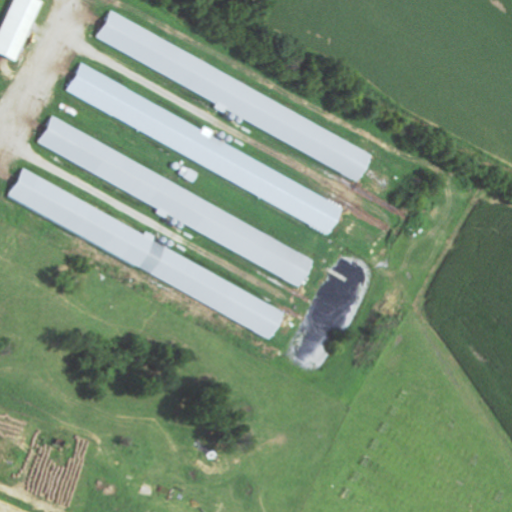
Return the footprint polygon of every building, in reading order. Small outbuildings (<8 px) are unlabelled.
[(0,52),(20,61),(45,0),(44,0),(16,0),(0,38),(0,52)] [(378,152),(113,15),(100,40),(221,103),(218,109),(228,114),(229,112),(363,181),(378,152)] [(348,205),(213,139),(216,132),(83,67),(68,98),(336,230),(348,205)] [(320,257),(54,121),(41,146),(162,208),(159,214),(170,219),(171,218),(305,286),(320,257)] [(292,306),(24,175),(10,203),(278,334),(292,306)]
